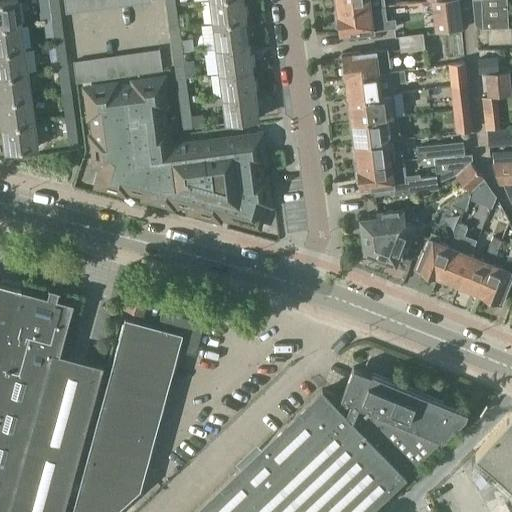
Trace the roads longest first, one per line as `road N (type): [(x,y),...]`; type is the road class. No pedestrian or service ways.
road 1 (tertiary): [(302,286),(0,199)]
road 2 (residential): [(302,286),(315,228),(285,0)]
road 3 (tertiary): [(511,369),(302,286)]
